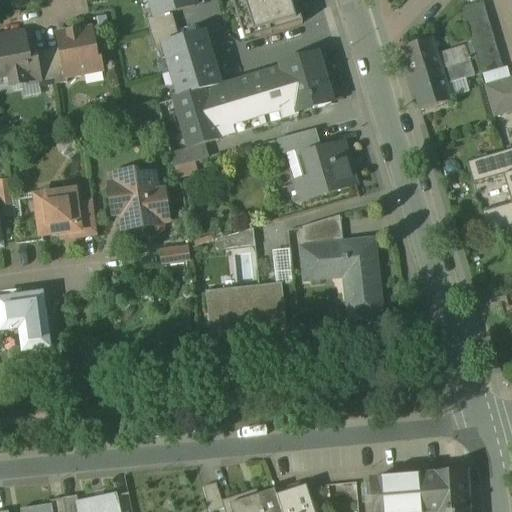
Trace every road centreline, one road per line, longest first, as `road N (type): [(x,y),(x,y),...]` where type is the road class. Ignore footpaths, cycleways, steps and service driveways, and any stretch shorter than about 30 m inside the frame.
road 1 (residential): [(487,427),(0,472)]
road 2 (tertiary): [(487,427),(364,34)]
road 3 (unknown): [(208,19),(251,65),(364,34)]
